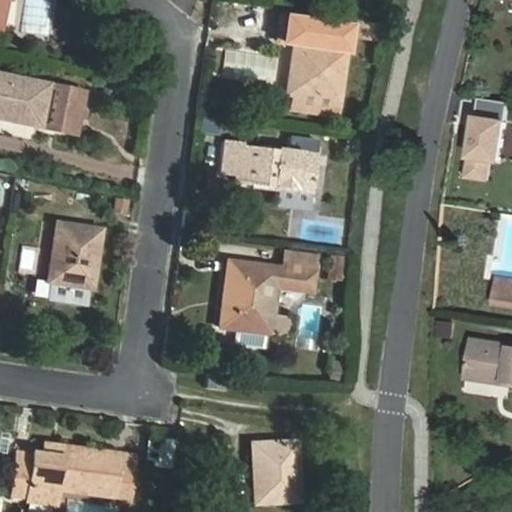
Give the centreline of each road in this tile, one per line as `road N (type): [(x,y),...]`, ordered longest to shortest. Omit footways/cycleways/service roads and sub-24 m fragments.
road 1 (residential): [(0,372),(144,391),(184,52),(165,15),(145,0)]
road 2 (residential): [(391,511),(387,370),(418,67),(437,0)]
